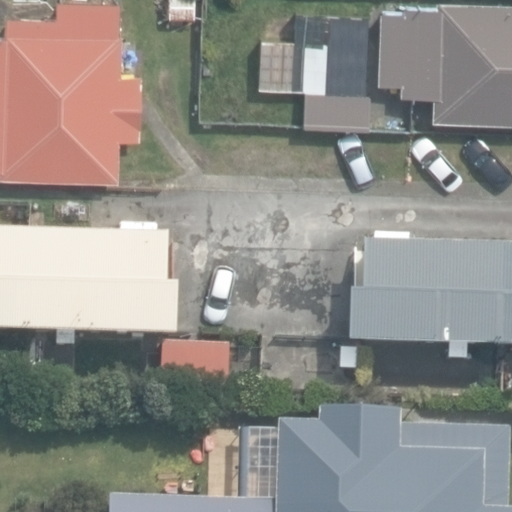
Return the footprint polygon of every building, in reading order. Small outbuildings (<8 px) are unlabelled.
[(0,177),(119,181),(119,176),(121,138),(141,139),(143,74),(122,73),(124,32),(120,32),(121,0),(58,0),(58,17),(8,15),(8,36),(0,35),(0,177)] [(169,0),(168,19),(195,20),(196,0),(169,0)] [(451,120),(511,122),(511,0),(488,0),(439,0),(439,8),(404,6),(404,12),(380,11),(377,85),(401,86),(401,96),(433,98),(433,120),(451,120)] [(306,126),(370,127),(371,94),(366,93),(369,15),(295,13),(294,41),(262,40),(260,89),(307,90),(306,126)] [(221,109),(222,84),(200,83),(200,109),(221,109)] [(0,334),(27,335),(30,234),(0,232),(0,334)] [(168,238),(30,234),(27,335),(174,340),(175,288),(166,288),(168,238)] [(511,351),(511,248),(363,243),(362,295),(348,295),(346,345),(348,345),(511,351)] [(191,387),(193,342),(164,341),(163,386),(191,387)] [(81,383),(115,384),(116,352),(82,351),(81,383)] [(306,373),(334,374),(335,354),(307,353),(306,373)] [(108,511),(511,511),(511,509),(509,510),(511,430),(402,427),(402,411),(318,408),(318,425),(274,424),(272,503),(109,498),(108,511)]
